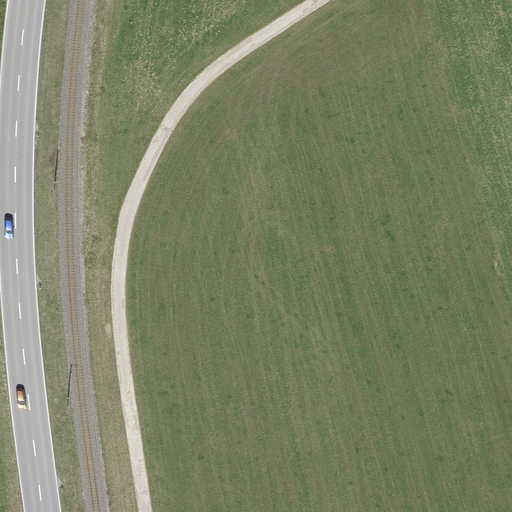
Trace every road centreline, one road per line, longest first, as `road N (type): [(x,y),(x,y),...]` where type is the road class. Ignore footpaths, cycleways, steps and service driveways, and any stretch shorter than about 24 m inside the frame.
road 1 (track): [(145,511),(118,315),(130,203),(166,125),(202,79),(318,0)]
road 2 (primary): [(26,0),(14,168),(16,285),(42,511)]
